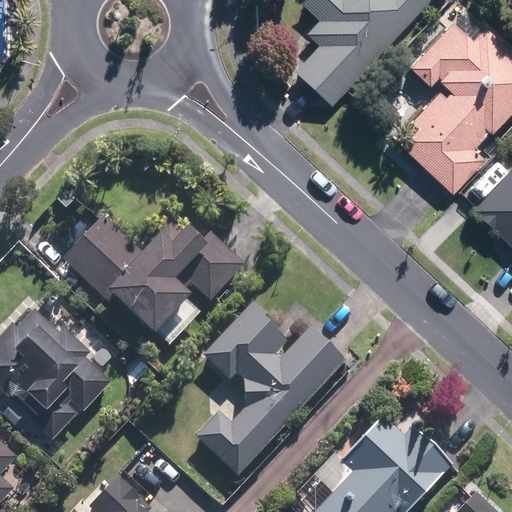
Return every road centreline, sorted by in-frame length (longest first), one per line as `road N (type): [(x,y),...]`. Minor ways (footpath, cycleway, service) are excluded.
road 1 (residential): [(177,62),(511,382)]
road 2 (residential): [(0,164),(92,70)]
